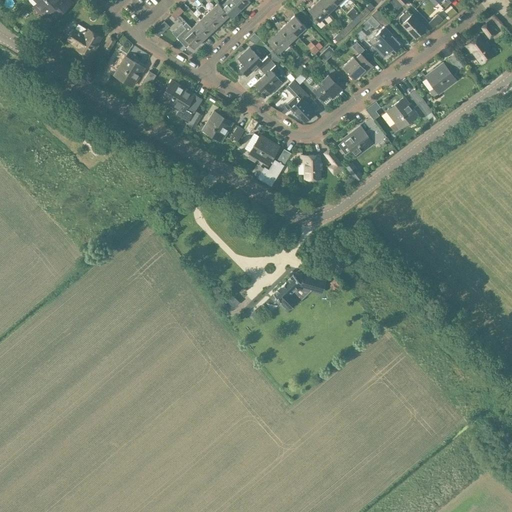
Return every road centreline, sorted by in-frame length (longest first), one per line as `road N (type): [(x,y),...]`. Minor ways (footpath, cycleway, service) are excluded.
road 1 (tertiary): [(511,77),(335,211),(307,218),(0,37)]
road 2 (residential): [(204,76),(304,136),(497,2)]
road 3 (track): [(485,398),(332,242),(325,216)]
road 4 (track): [(270,280),(246,269),(201,222),(199,198),(216,170)]
